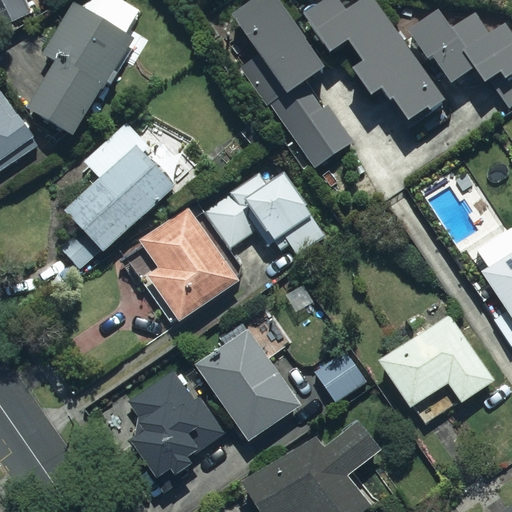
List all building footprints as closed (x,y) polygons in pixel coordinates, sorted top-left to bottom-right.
[(26,0),(0,0),(0,11),(8,30),(35,18),(26,0)] [(104,0),(95,16),(75,4),(43,58),(57,66),(26,116),(75,145),(137,42),(126,35),(140,13),(117,0),(104,0)] [(262,65),(244,78),(312,177),(356,147),(314,84),(327,75),(275,0),(261,0),(232,20),(262,65)] [(429,120),(447,107),(370,1),(347,18),(335,1),(303,24),(331,62),(348,50),(363,70),(352,78),(371,104),(381,97),(407,132),(427,117),(429,120)] [(438,14),(407,37),(428,66),(432,63),(453,91),(473,76),(484,90),(499,79),(504,86),(495,93),(511,115),(511,114),(511,34),(507,28),(491,39),(474,16),(452,33),(438,14)] [(0,173),(39,146),(0,91),(0,173)] [(151,152),(127,127),(83,169),(98,184),(73,208),(89,225),(62,250),(81,271),(99,254),(103,259),(177,189),(146,156),(151,152)] [(259,177),(207,215),(234,252),(238,249),(264,284),(290,265),(282,255),(289,250),(298,262),(329,240),(284,178),(268,189),(259,177)] [(194,221),(189,213),(140,247),(151,263),(139,271),(180,329),(240,287),(236,282),(246,275),(204,214),(194,221)] [(511,257),(481,278),(504,314),(493,322),(511,350),(511,257)] [(246,333),(194,370),(250,447),(302,410),(261,354),(283,338),(265,314),(243,329),(246,333)] [(451,319),(379,369),(421,430),(459,404),(462,409),(497,386),(451,319)] [(344,353),(313,377),(336,407),(368,382),(344,353)] [(176,372),(119,412),(136,436),(126,442),(157,487),(171,478),(175,484),(194,470),(190,464),(229,437),(203,399),(197,403),(176,372)] [(318,442),(241,488),(255,511),(372,511),(373,511),(348,485),(382,454),(355,425),(324,452),(318,442)]
